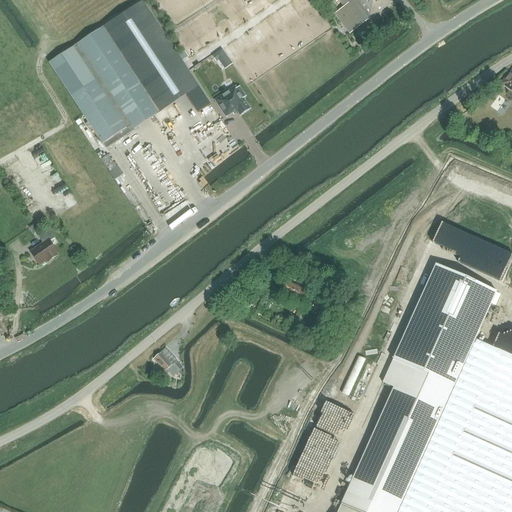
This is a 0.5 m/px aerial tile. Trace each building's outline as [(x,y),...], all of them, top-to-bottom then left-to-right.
[(334,0),(337,3),(339,1),(358,27),(368,20),(393,3),(390,0),(334,0)] [(143,2),(102,28),(156,110),(196,83),(143,2)] [(156,110),(102,28),(49,63),(106,148),(107,149),(137,129),(138,127),(135,123),(156,110)] [(349,47),(345,53),(352,59),(356,54),(349,47)] [(226,55),(222,50),(212,57),(216,62),(219,60),(226,55)] [(179,55),(183,61),(189,57),(184,51),(179,55)] [(226,55),(219,60),(225,69),(232,64),(226,55)] [(511,67),(500,83),(499,84),(511,93),(511,67)] [(236,87),(215,101),(226,118),(233,114),(234,115),(238,113),(240,116),(251,109),(244,99),(246,97),(239,87),(237,89),(236,87)] [(494,102),(501,106),(509,94),(502,89),(494,102)] [(215,119),(222,114),(218,109),(212,114),(215,119)] [(108,155),(101,160),(109,172),(116,168),(108,155)] [(176,196),(157,164),(144,172),(151,183),(149,183),(162,205),(176,196)] [(141,206),(148,201),(144,195),(137,200),(141,206)] [(165,217),(152,199),(141,207),(154,225),(165,217)] [(38,237),(43,244),(31,253),(40,266),(51,259),(52,260),(59,256),(58,254),(58,253),(50,242),(55,238),(49,229),(38,237)] [(426,286),(394,360),(455,387),(462,371),(487,314),(497,292),(438,266),(436,265),(426,286)] [(287,282),(282,293),(282,294),(283,296),(285,297),(287,296),(307,306),(313,294),(287,282)] [(324,305),(321,311),(331,317),(334,311),(324,305)] [(299,310),(296,317),(303,321),(306,314),(299,310)] [(321,311),(311,329),(321,335),(330,319),(331,317),(321,311)] [(330,319),(321,335),(325,337),(334,321),(330,319)] [(511,331),(504,329),(500,337),(511,341),(511,338),(511,331)] [(341,505),(355,511),(424,511),(477,398),(498,351),(476,341),(462,371),(455,387),(394,360),(383,383),(394,388),(381,416),(341,505)] [(177,361),(165,349),(153,359),(165,372),(167,370),(173,377),(180,370),(174,364),(177,361)] [(424,511),(511,511),(511,356),(498,351),(477,398),(424,511)] [(332,393),(319,426),(351,438),(364,405),(332,393)] [(291,482),(300,458),(294,455),(285,480),(291,482)]
